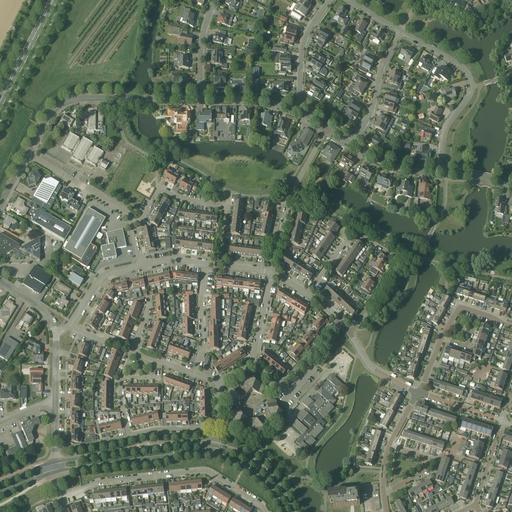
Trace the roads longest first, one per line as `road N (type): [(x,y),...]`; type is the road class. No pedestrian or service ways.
road 1 (residential): [(265,511),(201,471),(97,482),(57,498)]
road 2 (residential): [(348,333),(398,258),(348,232),(309,294)]
road 3 (residential): [(198,99),(72,101),(47,121),(28,155)]
road 4 (residential): [(441,173),(444,135),(469,95),(470,76),(401,31)]
road 5 (residential): [(130,222),(140,220),(159,189),(220,204),(221,265)]
road 6 (tertiary): [(50,473),(211,454)]
road 7 (tertiary): [(212,445),(53,462)]
road 8 (residential): [(271,271),(290,195),(325,128)]
road 9 (residential): [(350,143),(370,114),(382,64),(401,31)]
road 10 (residential): [(130,222),(28,155)]
road 11 (residential): [(340,323),(280,385),(252,363)]
